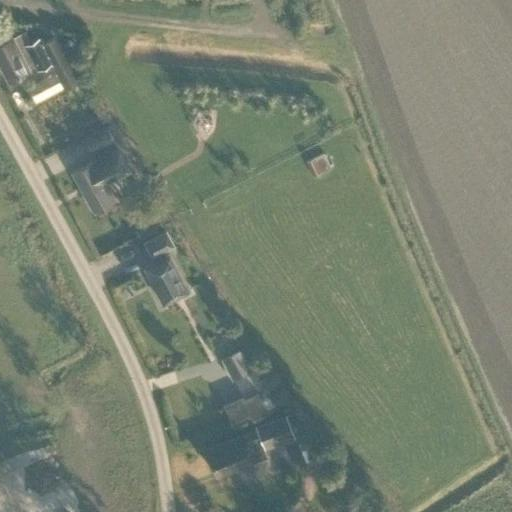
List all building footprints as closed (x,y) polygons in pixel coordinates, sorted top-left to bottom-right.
[(0,43),(0,66),(7,79),(31,66),(33,70),(45,63),(50,61),(65,86),(80,78),(56,36),(38,46),(34,38),(24,44),(18,33),(0,43)] [(29,86),(37,101),(62,86),(54,72),(29,86)] [(34,108),(47,140),(95,121),(82,89),(34,108)] [(86,141),(108,129),(104,122),(83,134),(86,141)] [(95,160),(94,159),(72,170),(93,209),(114,198),(105,181),(118,174),(119,176),(131,170),(118,145),(99,155),(101,157),(95,160)] [(331,167),(324,152),(306,161),(313,175),(331,167)] [(174,245),(166,230),(143,241),(151,256),(154,255),(158,262),(145,268),(162,303),(188,290),(171,255),(167,257),(164,250),(174,245)] [(232,379),(251,369),(239,347),(220,357),(232,379)] [(223,405),(231,421),(249,413),(251,419),(268,411),(259,390),(243,396),(223,405)] [(255,426),(265,450),(294,438),(285,414),(255,426)] [(206,447),(217,475),(237,467),(239,470),(261,462),(268,459),(255,427),(248,430),(206,447)]
